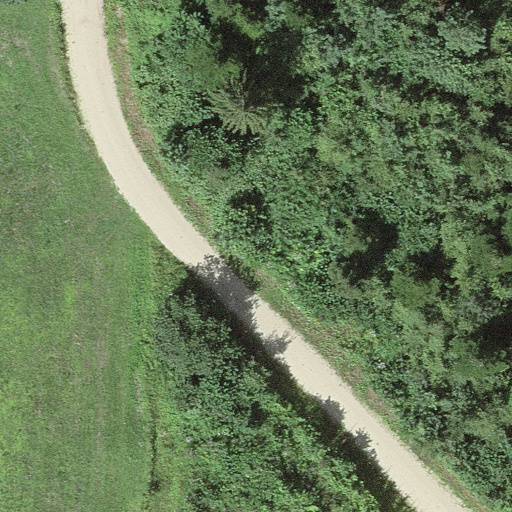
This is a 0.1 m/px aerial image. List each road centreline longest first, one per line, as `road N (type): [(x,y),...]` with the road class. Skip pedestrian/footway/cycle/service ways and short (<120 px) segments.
road 1 (track): [(454,511),(142,193),(95,78),(84,0)]
road 2 (track): [(166,511),(173,442),(164,216)]
